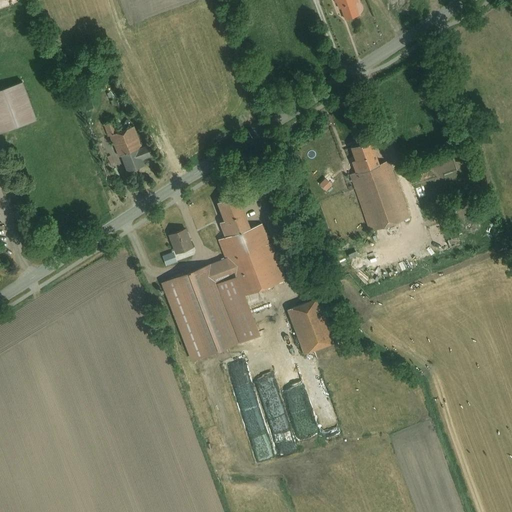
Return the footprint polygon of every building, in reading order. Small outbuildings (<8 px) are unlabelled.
[(355,1),(342,7),(347,18),(360,13),(355,1)] [(24,80),(0,88),(0,132),(38,118),(24,80)] [(110,134),(118,131),(115,121),(106,124),(110,134)] [(118,131),(110,134),(118,155),(122,154),(139,147),(143,146),(135,124),(118,131)] [(353,159),(357,172),(380,164),(371,138),(352,145),(356,158),(353,159)] [(139,147),(122,154),(128,171),(146,164),(144,159),(141,151),(139,147)] [(141,151),(144,159),(153,155),(150,147),(141,151)] [(357,172),(352,173),(371,230),(410,216),(391,160),(380,164),(357,172)] [(220,220),(226,235),(250,226),(237,192),(217,199),(225,218),(220,220)] [(227,256),(242,296),(287,279),(265,220),(250,226),(226,235),(220,237),(227,256)] [(187,225),(169,232),(176,252),(194,245),(187,225)] [(227,256),(163,280),(193,359),(257,335),(242,296),(227,256)] [(316,297),(289,307),(307,353),(334,343),(316,297)]
